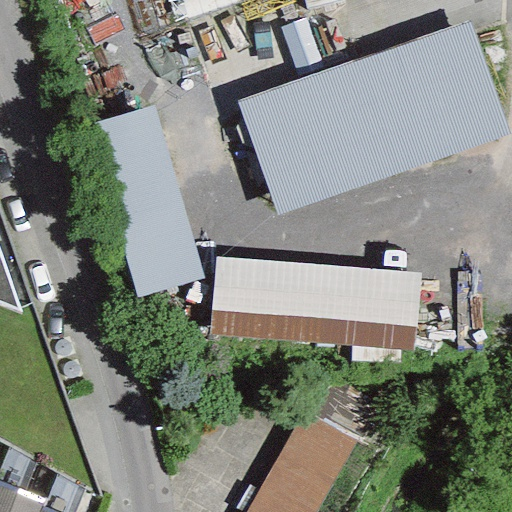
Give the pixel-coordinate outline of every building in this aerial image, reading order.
[(472,51),(234,129),(271,240),(509,161),(472,51)] [(96,126),(143,303),(204,286),(157,110),(96,126)] [(0,304),(19,311),(0,256),(0,304)] [(419,351),(420,270),(214,268),(213,349),(419,351)] [(316,511),(350,427),(290,403),(246,511),(316,511)] [(43,504),(0,486),(0,511),(38,511),(40,509),(43,504)]
